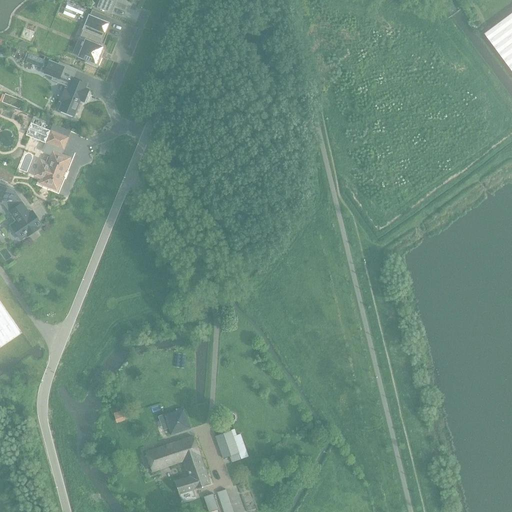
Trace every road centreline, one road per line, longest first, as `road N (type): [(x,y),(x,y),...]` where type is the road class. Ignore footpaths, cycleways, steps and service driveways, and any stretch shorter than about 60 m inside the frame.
road 1 (unknown): [(418,511),(295,0)]
road 2 (unclassified): [(67,511),(43,391),(132,168)]
road 3 (unclassified): [(211,409),(208,287),(132,168)]
road 4 (unclassified): [(132,168),(198,0)]
